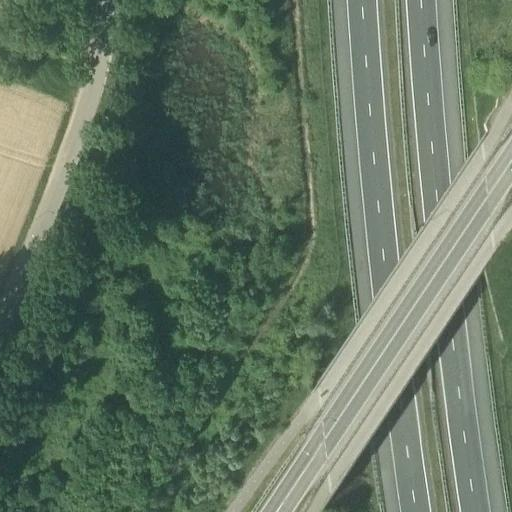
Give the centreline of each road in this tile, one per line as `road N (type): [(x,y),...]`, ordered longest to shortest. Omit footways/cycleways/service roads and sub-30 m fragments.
road 1 (motorway): [(363,0),(415,511)]
road 2 (motorway): [(475,511),(437,192),(427,0)]
road 3 (secondary): [(279,511),(511,162)]
road 4 (unclassified): [(0,305),(96,78),(109,0)]
